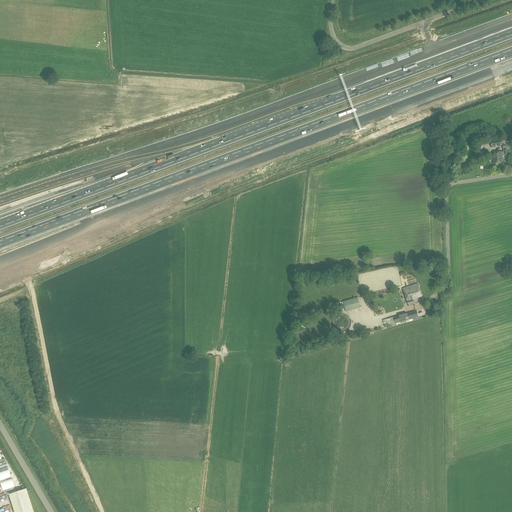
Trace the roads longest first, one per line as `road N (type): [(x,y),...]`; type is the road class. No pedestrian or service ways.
road 1 (motorway): [(212,170),(511,57)]
road 2 (motorway): [(511,31),(222,139)]
road 3 (motorway): [(222,139),(0,223)]
road 4 (motorway): [(222,139),(164,149),(0,202)]
road 5 (motorway): [(0,260),(212,170)]
road 6 (motorway): [(0,243),(212,170)]
road 7 (unclassified): [(484,0),(354,48),(332,36),(332,0)]
